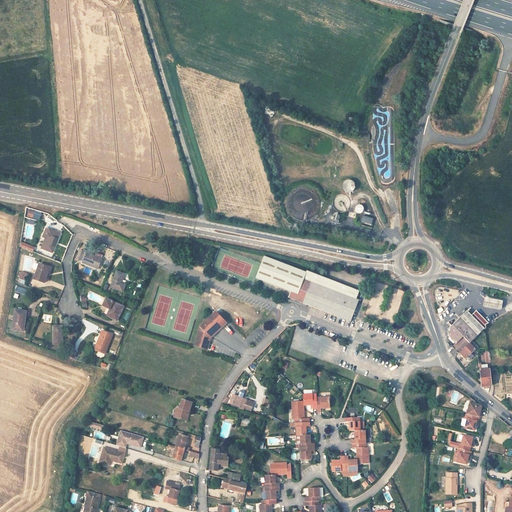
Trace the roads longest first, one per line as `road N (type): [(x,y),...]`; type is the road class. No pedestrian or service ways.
road 1 (track): [(138,0),(201,203),(201,228)]
road 2 (residential): [(201,511),(210,413),(230,377),(291,313)]
road 3 (tertiary): [(469,0),(427,106),(412,199)]
road 4 (primary): [(201,228),(0,191)]
road 5 (primary): [(201,228),(398,270)]
road 6 (primary): [(398,253),(380,258),(201,228)]
road 7 (residential): [(170,268),(80,233),(67,263),(71,310)]
road 8 (residential): [(410,357),(396,393),(399,455),(367,496),(345,503)]
road 9 (residential): [(170,268),(291,313)]
road 10 (residential): [(291,313),(410,357)]
